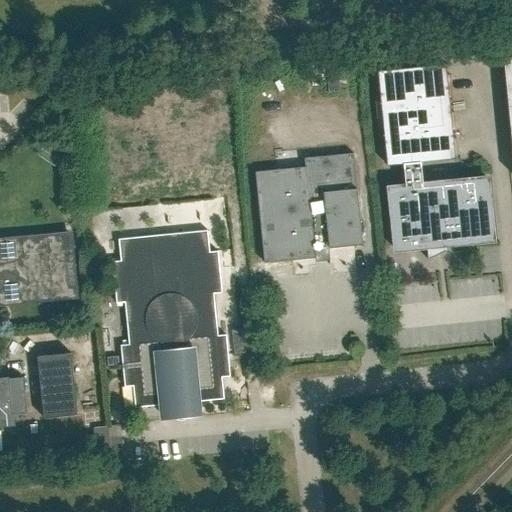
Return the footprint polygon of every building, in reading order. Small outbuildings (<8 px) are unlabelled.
[(511,55),(502,57),(511,154),(511,55)] [(427,257),(427,258),(427,259),(430,259),(444,252),(446,251),(446,250),(445,250),(445,244),(493,239),(486,177),(422,183),(420,161),(455,158),(445,63),(376,70),(386,165),(402,163),(405,185),(388,187),(394,249),(426,246),(427,257)] [(314,248),(362,244),(353,153),(304,158),(305,166),(255,171),(263,262),(315,257),(314,248)] [(187,210),(186,195),(160,197),(161,212),(187,210)] [(120,345),(124,386),(132,386),(135,407),(162,405),(163,416),(197,413),(196,401),(224,399),(221,377),(230,376),(225,334),(217,335),(213,293),(221,293),(217,251),(209,252),(207,230),(118,239),(120,260),(112,261),(116,303),(124,302),(128,344),(120,345)] [(0,300),(29,298),(25,258),(73,254),(71,235),(0,241),(0,300)] [(37,356),(43,417),(77,414),(71,352),(37,356)] [(27,413),(23,376),(8,378),(12,414),(27,413)] [(0,380),(0,424),(13,424),(12,414),(8,378),(1,379),(0,380)]
